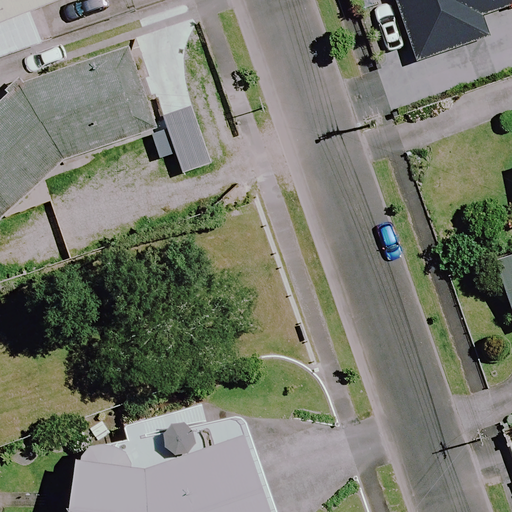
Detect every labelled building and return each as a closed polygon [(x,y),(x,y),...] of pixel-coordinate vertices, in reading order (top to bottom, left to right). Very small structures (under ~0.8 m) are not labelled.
[(0,0),(0,61),(51,43),(39,12),(70,0),(0,0)] [(511,0),(396,0),(427,87),(477,70),(470,50),(496,41),(488,18),(511,9),(511,0)] [(156,134),(126,43),(39,79),(0,113),(0,225),(72,162),(156,134)] [(511,259),(496,266),(511,312),(511,259)] [(85,446),(73,511),(280,511),(249,414),(210,427),(202,404),(123,430),(128,445),(85,446)]
